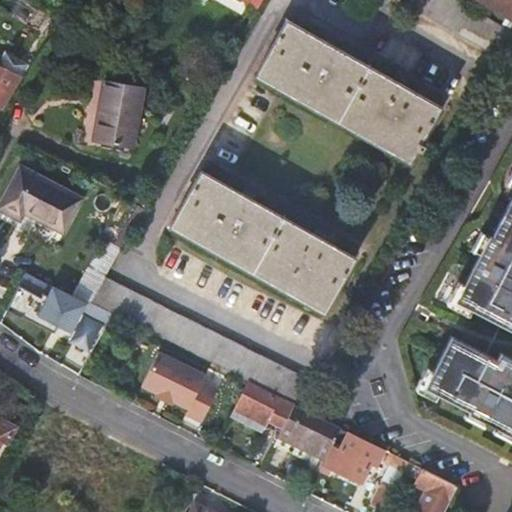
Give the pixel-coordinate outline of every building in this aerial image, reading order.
[(227,0),(253,14),(260,0),(227,0)] [(503,59),(511,42),(511,33),(453,0),(415,0),(412,6),(503,59)] [(511,0),(474,0),(511,21),(511,0)] [(408,164),(438,108),(408,92),(410,87),(399,81),(396,86),(336,52),(338,47),(326,41),(324,46),(282,23),(252,78),(408,164)] [(0,59),(0,73),(20,82),(25,67),(2,56),(0,59)] [(20,82),(0,73),(0,111),(1,112),(20,82)] [(101,85),(91,144),(130,151),(140,91),(101,85)] [(79,200),(19,168),(0,205),(0,210),(19,220),(23,214),(62,235),(79,200)] [(198,174),(168,229),(323,315),(353,259),(323,242),(325,238),(314,232),(311,236),(251,203),(253,199),(241,192),(239,196),(198,174)] [(511,195),(490,238),(488,237),(487,238),(478,257),(454,304),(509,332),(511,325),(511,195)] [(471,253),(478,257),(487,238),(480,235),(471,253)] [(110,316),(174,348),(245,384),(248,385),(290,407),(302,413),(317,388),(102,281),(88,305),(91,307),(110,316)] [(18,288),(6,311),(20,319),(32,296),(18,288)] [(37,318),(56,327),(65,332),(70,334),(84,305),(51,289),(48,296),(42,294),(34,312),(39,314),(37,318)] [(87,317),(105,325),(110,316),(91,307),(87,317)] [(63,337),(65,332),(56,327),(53,333),(63,337)] [(68,363),(80,369),(92,345),(80,339),(68,363)] [(466,416),(484,425),(496,431),(511,439),(511,436),(511,362),(499,356),(496,363),(449,340),(423,391),(468,413),(466,416)] [(190,371),(161,357),(145,392),(160,399),(159,402),(175,410),(177,407),(192,414),(190,420),(199,424),(215,392),(187,379),(190,371)] [(290,407),(248,385),(236,406),(266,421),(268,422),(280,429),(290,407)] [(268,422),(266,421),(236,406),(230,419),(260,435),(268,422)] [(337,430),(302,413),(290,407),(280,429),(271,448),(318,470),(321,466),(329,448),(334,436),(337,430)] [(481,430),(484,425),(466,416),(463,421),(481,430)] [(0,443),(4,445),(13,428),(0,420),(0,443)] [(329,448),(321,466),(358,485),(376,449),(337,430),(334,436),(343,442),(338,452),(329,448)] [(511,442),(511,439),(496,431),(493,436),(511,445),(511,442)] [(60,452),(49,474),(96,498),(113,464),(66,440),(60,452)] [(49,474),(60,452),(51,447),(40,470),(49,474)] [(455,488),(387,455),(383,464),(416,481),(413,486),(425,492),(414,511),(443,511),(448,503),(455,488)] [(386,511),(396,494),(379,485),(368,507),(376,511),(386,511)] [(211,511),(194,502),(187,511),(211,511)]
